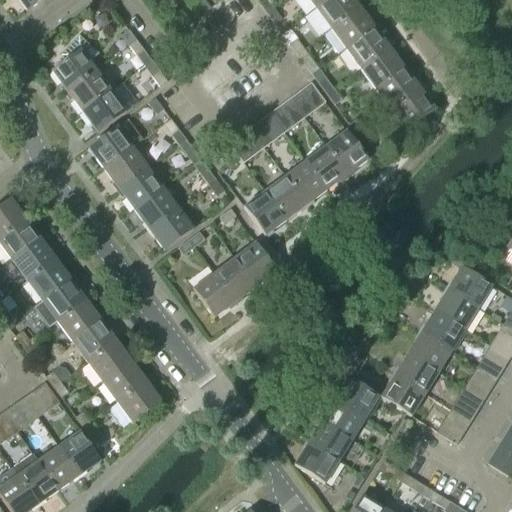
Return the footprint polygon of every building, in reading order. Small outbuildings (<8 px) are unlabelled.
[(17,0),(27,13),(44,0),(17,0)] [(258,5),(266,16),(273,10),(265,0),(258,5)] [(306,0),(315,11),(328,0),(306,0)] [(328,0),(315,11),(330,31),(358,9),(351,0),(328,0)] [(330,31),(345,51),(373,30),(358,9),(330,31)] [(273,10),(266,16),(274,26),(281,21),(273,10)] [(345,51),(360,71),(388,50),(373,30),(345,51)] [(128,46),(129,48),(136,42),(128,32),(121,37),(122,38),(115,43),(121,51),(128,46)] [(50,74),(66,95),(94,73),(88,65),(98,55),(78,38),(59,58),(63,63),(50,74)] [(289,47),(296,56),(303,51),(296,41),(289,47)] [(136,42),(129,48),(136,58),(144,53),(136,42)] [(360,71),(375,91),(403,70),(388,50),(360,71)] [(303,51),(296,56),(311,77),(318,71),(303,51)] [(403,70),(375,91),(390,112),(419,91),(403,70)] [(66,95),(81,115),(109,93),(94,73),(66,95)] [(151,78),(159,89),(166,84),(158,73),(151,78)] [(317,85),(326,96),(333,91),(324,80),(317,85)] [(310,85),(299,93),(313,112),(324,104),(310,85)] [(333,91),(326,96),(333,106),(340,100),(333,91)] [(434,111),(419,91),(390,112),(405,133),(434,111)] [(109,93),(81,115),(96,136),(125,114),(109,93)] [(299,93),(289,101),(303,120),(313,112),(299,93)] [(147,105),(156,117),(163,111),(154,100),(147,105)] [(289,101),(279,108),(293,127),(303,120),(289,101)] [(279,108),(269,116),(283,135),(293,127),(279,108)] [(269,116),(260,122),(274,141),(283,135),(269,116)] [(260,122),(248,131),(263,150),(274,141),(260,122)] [(350,128),(365,149),(372,144),(357,123),(350,128)] [(86,150),(102,171),(130,150),(115,129),(86,150)] [(248,131),(238,138),(252,157),(263,150),(248,131)] [(170,137),(177,146),(184,141),(178,132),(170,137)] [(347,134),(325,149),(347,178),(368,162),(347,134)] [(252,157),(238,138),(228,146),(243,165),(252,157)] [(184,141),(177,146),(186,158),(193,152),(184,141)] [(325,149),(305,164),(326,192),(347,178),(325,149)] [(102,171),(117,191),(145,170),(130,150),(102,171)] [(305,164),(285,179),(306,207),(326,192),(305,164)] [(117,191),(132,211),(160,190),(145,170),(117,191)] [(201,177),(207,187),(214,181),(208,172),(201,177)] [(285,179),(265,194),(286,222),(306,207),(285,179)] [(214,181),(207,187),(216,198),(223,193),(214,181)] [(132,211),(147,232),(175,210),(160,190),(132,211)] [(286,222),(265,194),(243,210),(264,238),(286,222)] [(0,206),(0,240),(26,221),(10,199),(0,206)] [(175,210),(147,232),(163,253),(191,231),(175,210)] [(218,219),(223,227),(235,218),(229,211),(218,219)] [(0,240),(0,245),(12,262),(41,241),(26,221),(0,240)] [(198,234),(188,242),(193,249),(203,241),(198,234)] [(12,262),(27,283),(56,262),(41,241),(12,262)] [(193,249),(188,242),(178,250),(183,257),(193,249)] [(254,244),(233,260),(255,288),(275,273),(254,244)] [(233,260),(212,275),(234,304),(255,288),(233,260)] [(27,283),(42,303),(71,282),(56,262),(27,283)] [(460,269),(446,292),(477,310),(491,288),(460,269)] [(234,304),(212,275),(192,291),(213,319),(234,304)] [(34,310),(48,329),(86,302),(71,282),(34,310)] [(446,292),(433,313),(464,332),(477,310),(446,292)] [(57,323),(72,343),(101,322),(86,302),(57,323)] [(433,313),(420,334),(451,353),(464,332),(433,313)] [(511,317),(509,316),(503,326),(511,332),(511,317)] [(72,343),(87,364),(116,343),(101,322),(72,343)] [(511,332),(503,326),(496,337),(511,347),(511,332)] [(15,339),(22,349),(29,344),(22,334),(15,339)] [(420,334),(407,355),(438,374),(451,353),(420,334)] [(511,347),(496,337),(490,348),(510,360),(511,356),(511,347)] [(87,364),(102,384),(131,363),(116,343),(87,364)] [(29,344),(22,349),(30,359),(37,354),(29,344)] [(490,348),(483,359),(503,371),(510,360),(490,348)] [(407,355),(394,377),(424,396),(438,374),(407,355)] [(483,359),(476,369),(497,382),(503,371),(483,359)] [(102,384),(117,404),(146,383),(131,363),(102,384)] [(476,369),(469,380),(490,393),(497,382),(476,369)] [(45,379),(53,390),(60,384),(52,374),(45,379)] [(424,396),(394,377),(380,399),(411,418),(424,396)] [(348,379),(334,402),(364,421),(378,398),(348,379)] [(469,380),(463,390),(483,403),(490,393),(469,380)] [(146,383),(117,404),(132,424),(160,403),(146,383)] [(60,384),(53,390),(60,400),(67,395),(60,384)] [(45,385),(34,392),(48,412),(59,404),(45,385)] [(463,390),(456,402),(476,414),(483,403),(463,390)] [(34,392),(23,400),(37,420),(48,412),(34,392)] [(23,400),(13,407),(27,427),(37,420),(23,400)] [(334,402),(320,423),(351,442),(364,421),(334,402)] [(456,402),(450,412),(470,424),(476,414),(456,402)] [(13,407),(3,414),(17,434),(27,427),(13,407)] [(450,412),(443,423),(463,436),(470,424),(450,412)] [(3,414),(0,416),(0,432),(7,441),(16,435),(17,434),(3,414)] [(75,420),(82,430),(89,425),(82,415),(75,420)] [(402,421),(396,431),(403,436),(410,425),(402,421)] [(320,423),(307,444),(337,463),(351,442),(320,423)] [(463,436),(443,423),(436,435),(456,447),(463,436)] [(89,425),(82,430),(89,441),(97,435),(89,425)] [(396,431),(389,441),(396,446),(403,436),(396,431)] [(511,450),(511,435),(507,432),(500,443),(511,450)] [(79,433),(57,448),(78,477),(99,462),(79,433)] [(396,446),(389,441),(381,454),(389,458),(396,446)] [(511,465),(511,450),(500,443),(493,454),(511,465)] [(337,463),(307,444),(293,467),(323,486),(337,463)] [(57,448),(36,463),(57,492),(78,477),(57,448)] [(507,478),(511,469),(511,465),(493,454),(487,465),(507,478)] [(17,477),(16,477),(36,506),(57,492),(36,463),(32,456),(12,470),(17,477)] [(400,484),(405,476),(383,463),(378,471),(389,478),(400,484)] [(400,484),(421,497),(426,490),(405,476),(400,484)] [(28,511),(36,506),(16,477),(0,488),(0,500),(8,511),(28,511)] [(353,487),(358,490),(364,480),(358,477),(353,487)] [(421,497),(433,505),(437,497),(426,490),(421,497)] [(352,511),(382,511),(383,510),(362,497),(352,511)] [(437,497),(433,505),(444,511),(449,504),(437,497)]
